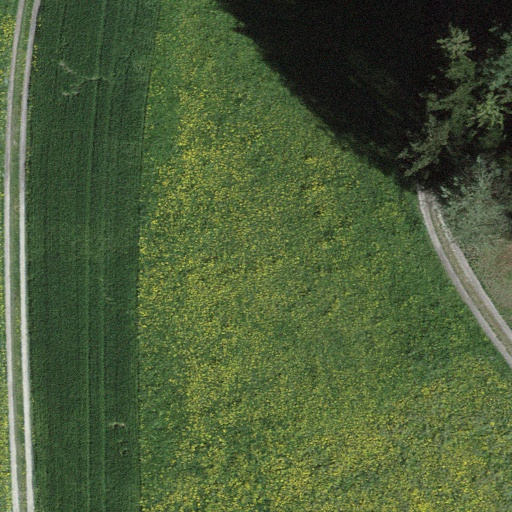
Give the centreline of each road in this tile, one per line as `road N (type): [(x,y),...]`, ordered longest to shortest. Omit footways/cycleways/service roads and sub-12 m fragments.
road 1 (track): [(29,0),(14,149),(22,511)]
road 2 (track): [(511,350),(472,293),(440,225),(435,114),(443,0)]
